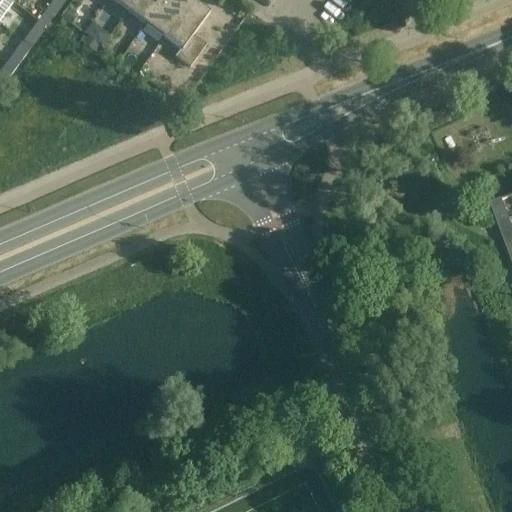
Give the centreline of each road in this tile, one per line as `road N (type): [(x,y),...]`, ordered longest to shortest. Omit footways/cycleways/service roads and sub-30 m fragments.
road 1 (unclassified): [(403,511),(251,166)]
road 2 (residential): [(0,277),(251,166)]
road 3 (residential): [(240,140),(0,244)]
road 4 (residential): [(251,166),(438,80),(461,58)]
road 5 (residential): [(461,58),(429,63),(240,140)]
